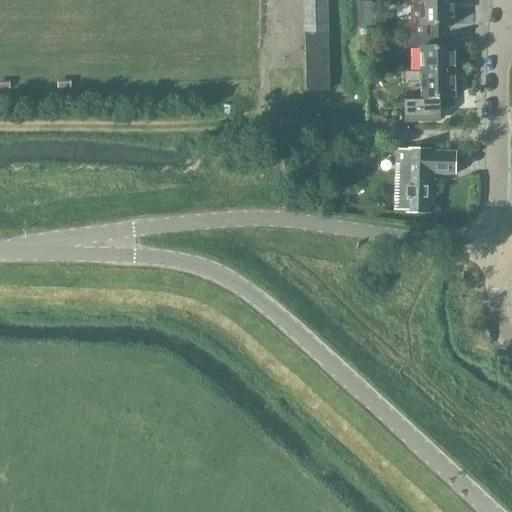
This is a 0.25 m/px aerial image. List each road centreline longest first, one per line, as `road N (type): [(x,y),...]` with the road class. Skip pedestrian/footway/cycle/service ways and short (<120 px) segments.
road 1 (tertiary): [(491,511),(258,298),(216,270),(161,257),(5,253)]
road 2 (unclassified): [(360,230),(235,219),(5,253)]
road 3 (residential): [(496,247),(500,26)]
road 4 (residential): [(496,247),(360,230)]
